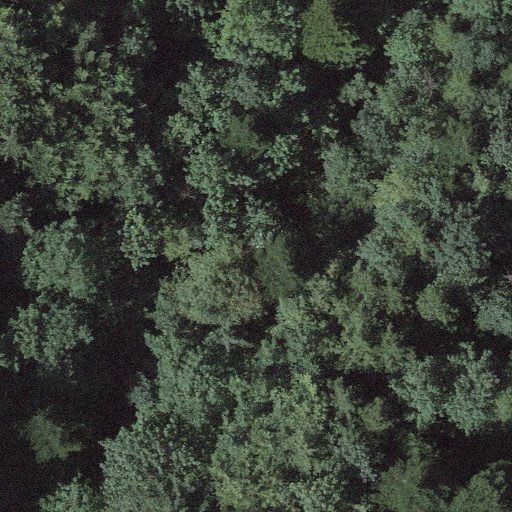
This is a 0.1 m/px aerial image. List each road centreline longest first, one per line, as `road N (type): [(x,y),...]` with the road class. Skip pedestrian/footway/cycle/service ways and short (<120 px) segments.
road 1 (track): [(246,0),(0,279)]
road 2 (track): [(471,511),(511,385)]
